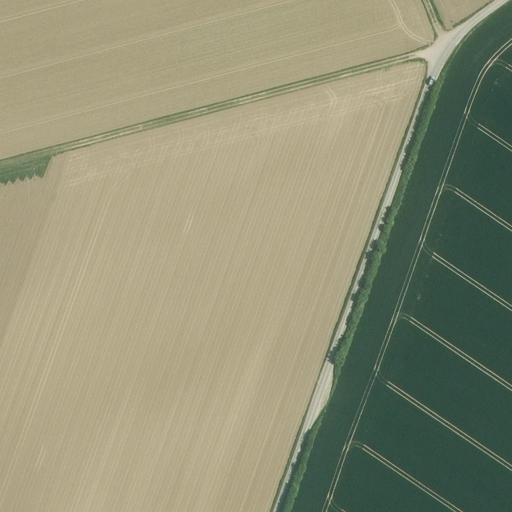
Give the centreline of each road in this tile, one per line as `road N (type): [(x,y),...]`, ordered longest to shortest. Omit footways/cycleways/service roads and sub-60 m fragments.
road 1 (track): [(503,0),(443,51),(278,511)]
road 2 (track): [(443,51),(0,166)]
